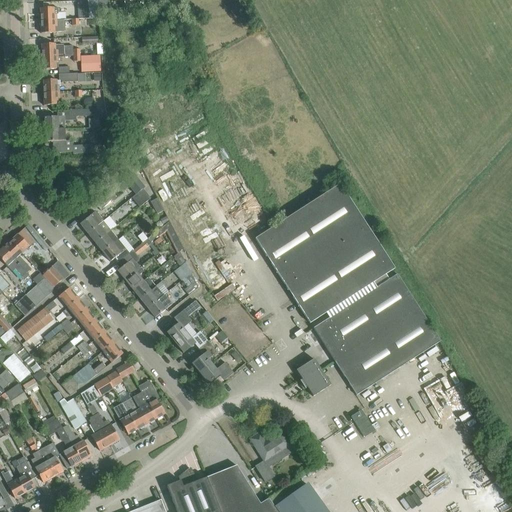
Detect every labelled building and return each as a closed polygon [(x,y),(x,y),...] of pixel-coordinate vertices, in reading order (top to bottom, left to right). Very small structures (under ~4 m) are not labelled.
[(87,0),(87,1),(79,1),(79,7),(88,7),(88,19),(99,19),(97,0),(87,0)] [(57,8),(50,8),(40,9),(40,21),(56,21),(56,15),(57,15),(57,8)] [(65,32),(64,20),(56,21),(40,21),(41,34),(54,33),(54,32),(65,32)] [(96,43),(97,55),(103,54),(102,43),(98,43),(98,37),(82,37),(82,44),(96,43)] [(132,37),(120,41),(130,75),(141,72),(132,37)] [(64,45),(62,45),(54,45),(54,44),(41,45),(42,57),(58,56),(58,55),(64,55),(64,45)] [(58,62),(58,56),(42,57),(42,70),(56,69),(56,62),(58,62)] [(92,57),(80,57),(80,61),(81,73),(93,73),(100,72),(100,56),(92,57)] [(77,74),(74,74),(69,74),(58,74),(59,81),(62,81),(62,82),(77,82),(77,74)] [(56,80),(53,80),(43,81),(43,93),(59,92),(59,86),(56,86),(56,80)] [(60,98),(59,92),(43,93),(44,106),(58,105),(59,105),(59,98),(60,98)] [(93,109),(71,110),(71,117),(76,117),(93,116),(93,119),(94,129),(98,128),(100,128),(99,119),(99,116),(97,116),(97,109),(93,109)] [(65,117),(44,118),(45,130),(65,129),(65,121),(65,117)] [(65,129),(45,130),(45,142),(51,142),(51,143),(53,143),(53,154),(72,152),(72,154),(95,153),(94,145),(73,145),(72,141),(66,141),(65,129)] [(125,179),(137,194),(143,189),(145,188),(133,173),(125,179)] [(309,324),(369,285),(386,274),(395,269),(340,184),(255,239),(309,324)] [(137,194),(132,198),(139,207),(150,199),(143,189),(137,194)] [(164,211),(157,198),(150,202),(157,214),(164,211)] [(87,234),(103,222),(95,212),(80,224),(87,234)] [(95,243),(110,231),(103,222),(87,234),(95,243)] [(183,249),(169,222),(163,227),(147,239),(150,242),(158,236),(159,236),(166,230),(173,243),(178,253),(179,252),(183,249)] [(102,253),(118,240),(110,231),(95,243),(102,253)] [(24,232),(19,236),(17,234),(10,241),(22,254),(34,242),(24,232)] [(147,239),(143,234),(142,233),(137,237),(142,243),(143,242),(147,239)] [(151,244),(150,242),(147,239),(143,242),(147,247),(151,244)] [(129,254),(125,249),(118,240),(102,253),(110,262),(114,258),(118,263),(129,254)] [(22,254),(10,241),(3,248),(26,273),(31,269),(20,256),(22,254)] [(29,276),(26,273),(3,248),(0,250),(0,259),(11,272),(14,269),(22,277),(25,280),(29,276)] [(140,268),(136,263),(139,261),(139,258),(133,251),(129,254),(118,263),(122,267),(117,271),(125,281),(140,268)] [(185,264),(179,252),(178,253),(173,257),(178,264),(169,271),(171,274),(174,272),(185,264)] [(191,274),(185,264),(174,272),(181,281),(185,278),(191,274)] [(51,267),(43,276),(54,288),(62,279),(51,267)] [(143,281),(139,276),(143,272),(140,268),(125,281),(132,290),(143,281)] [(198,289),(191,274),(185,278),(190,285),(184,290),(189,296),(198,289)] [(439,340),(419,308),(397,274),(389,279),(386,274),(369,285),(372,291),(313,329),(356,396),(365,390),(439,340)] [(54,288),(42,276),(44,279),(37,285),(46,297),(51,293),(54,288)] [(148,277),(143,281),(132,290),(140,299),(155,287),(148,277)] [(0,294),(4,299),(17,287),(11,279),(3,285),(0,281),(0,294)] [(46,297),(37,285),(26,295),(36,307),(46,297)] [(163,296),(155,287),(140,299),(147,309),(158,300),(163,296)] [(67,308),(78,299),(69,288),(58,297),(59,298),(55,301),(59,306),(63,303),(67,308)] [(36,307),(26,295),(14,306),(24,317),(36,307)] [(76,319),(87,310),(78,299),(67,308),(76,319)] [(165,310),(158,300),(147,309),(155,318),(165,310)] [(53,301),(16,331),(25,342),(54,319),(55,318),(50,311),(56,306),(53,301)] [(192,322),(188,317),(200,308),(195,301),(174,318),(178,324),(166,333),(175,343),(187,334),(183,329),(192,322)] [(85,330),(96,321),(87,310),(76,319),(85,330)] [(212,319),(206,312),(201,315),(208,323),(212,319)] [(12,328),(0,315),(0,338),(0,339),(5,334),(10,330),(12,328)] [(63,330),(70,324),(67,319),(59,325),(63,330)] [(94,341),(105,332),(96,321),(85,330),(94,341)] [(66,334),(74,328),(70,324),(63,330),(66,334)] [(102,352),(113,343),(105,332),(94,341),(102,352)] [(199,350),(208,342),(200,332),(191,339),(187,334),(175,343),(183,354),(194,344),(199,350)] [(64,354),(82,340),(79,335),(61,350),(64,354)] [(80,351),(88,345),(84,341),(77,347),(80,351)] [(217,353),(208,342),(199,350),(203,355),(191,364),(200,374),(212,365),(208,360),(217,353)] [(111,363),(122,354),(113,343),(102,352),(111,363)] [(91,350),(88,345),(80,351),(84,356),(91,350)] [(3,364),(20,383),(31,373),(13,354),(3,364)] [(135,372),(128,359),(124,362),(125,364),(124,365),(128,371),(130,375),(135,372)] [(331,385),(314,359),(296,371),(302,380),(299,381),(305,389),(307,388),(313,397),(331,385)] [(86,384),(96,375),(106,368),(102,363),(93,371),(91,369),(87,364),(71,378),(61,385),(70,396),(76,391),(77,390),(77,385),(86,384)] [(233,373),(227,366),(225,363),(216,370),(212,365),(200,374),(208,385),(219,375),(224,381),(233,373)] [(30,369),(34,374),(40,369),(37,364),(30,369)] [(130,375),(128,371),(124,365),(115,370),(116,371),(119,376),(121,380),(130,375)] [(0,375),(0,387),(2,389),(2,390),(14,379),(6,370),(0,375)] [(121,380),(119,376),(116,371),(107,376),(111,384),(113,388),(122,382),(121,380)] [(38,387),(34,381),(33,379),(23,386),(25,389),(23,390),(26,394),(38,387)] [(112,387),(107,379),(94,386),(100,397),(106,393),(105,391),(112,387)] [(18,384),(6,393),(5,393),(9,399),(11,402),(24,393),(18,384)] [(88,404),(100,398),(94,386),(80,394),(86,405),(92,416),(97,413),(93,405),(90,407),(88,404)] [(150,388),(145,391),(151,402),(147,404),(156,419),(165,414),(157,400),(159,398),(156,392),(153,394),(150,388)] [(9,419),(1,405),(6,401),(9,399),(5,393),(0,396),(0,415),(5,425),(9,423),(9,419)] [(156,419),(147,404),(144,406),(137,395),(132,398),(138,410),(137,411),(141,418),(143,417),(147,425),(156,419)] [(40,411),(31,396),(28,399),(36,413),(40,411)] [(80,427),(68,405),(67,403),(64,399),(59,402),(62,408),(74,430),(80,427)] [(68,405),(80,427),(86,424),(72,399),(67,403),(68,405)] [(145,425),(141,418),(137,411),(130,399),(121,404),(128,416),(136,430),(145,425)] [(136,430),(128,416),(121,404),(113,409),(123,427),(128,435),(136,430)] [(362,411),(351,417),(365,438),(380,428),(377,423),(372,426),(362,411)] [(119,440),(111,426),(108,420),(103,423),(98,414),(93,417),(109,446),(119,440)] [(66,435),(62,428),(57,419),(55,420),(53,417),(41,423),(49,436),(56,432),(62,442),(63,442),(68,450),(63,452),(71,467),(81,462),(66,435)] [(109,446),(93,417),(89,419),(90,420),(88,421),(96,434),(91,437),(99,451),(109,446)] [(91,456),(86,447),(79,436),(75,436),(73,432),(71,432),(68,425),(62,428),(66,435),(81,462),(91,456)] [(265,482),(273,477),(274,478),(275,477),(269,468),(295,451),(281,429),(272,435),(273,436),(265,441),(260,432),(249,439),(263,462),(255,467),(265,482)] [(54,458),(59,455),(52,443),(41,450),(33,436),(30,438),(36,448),(38,451),(53,478),(63,472),(54,458)] [(31,451),(36,448),(30,438),(25,441),(31,451)] [(53,478),(38,451),(36,448),(31,451),(33,454),(32,455),(34,458),(30,461),(43,483),(53,478)] [(34,478),(30,469),(23,458),(16,461),(19,466),(16,468),(21,477),(17,480),(25,493),(34,488),(30,481),(34,478)] [(236,466),(206,478),(219,511),(278,511),(274,507),(268,498),(260,504),(236,466)] [(179,481),(166,486),(176,511),(219,511),(206,478),(197,481),(193,472),(191,473),(188,470),(190,469),(189,468),(178,477),(179,481)] [(312,469),(305,473),(308,477),(315,473),(312,469)] [(25,493),(17,480),(13,482),(10,478),(13,477),(9,471),(4,474),(3,472),(0,473),(10,490),(15,499),(25,493)] [(9,497),(0,482),(0,493),(4,500),(9,497)] [(282,489),(268,498),(274,507),(278,511),(322,511),(316,503),(304,486),(303,486),(287,498),(282,489)] [(165,511),(164,509),(161,500),(130,511),(165,511)]
